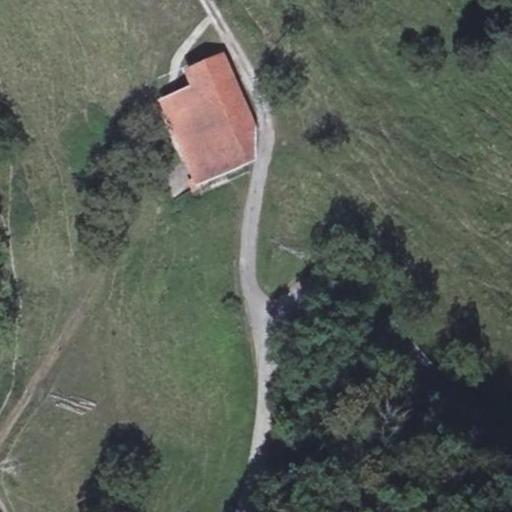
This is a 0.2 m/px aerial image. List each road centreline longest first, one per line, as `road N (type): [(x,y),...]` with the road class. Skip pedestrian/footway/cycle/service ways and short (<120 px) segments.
road 1 (residential): [(511,448),(349,305),(310,292),(263,326),(259,456),(244,511)]
road 2 (track): [(0,440),(120,255)]
